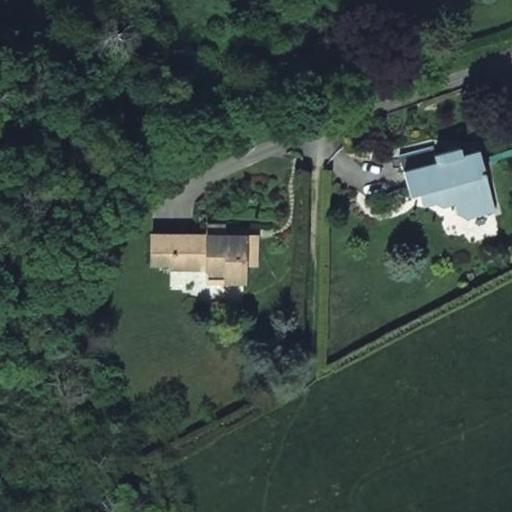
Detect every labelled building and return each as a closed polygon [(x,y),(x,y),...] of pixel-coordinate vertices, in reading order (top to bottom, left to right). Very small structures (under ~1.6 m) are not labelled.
[(398,156),(409,196),(418,194),(431,190),(434,204),(441,208),(453,204),(455,214),(466,219),(493,212),(480,163),(464,167),(461,155),(458,148),(434,155),(431,147),(398,156)] [(461,155),(464,167),(480,163),(477,150),(461,155)] [(418,194),(421,207),(434,204),(431,190),(418,194)] [(206,225),(205,236),(223,236),(223,226),(206,225)] [(151,235),(150,265),(170,265),(170,269),(205,269),(205,282),(243,283),(243,265),(255,265),(255,243),(243,243),(244,237),(223,236),(205,236),(151,235)]
